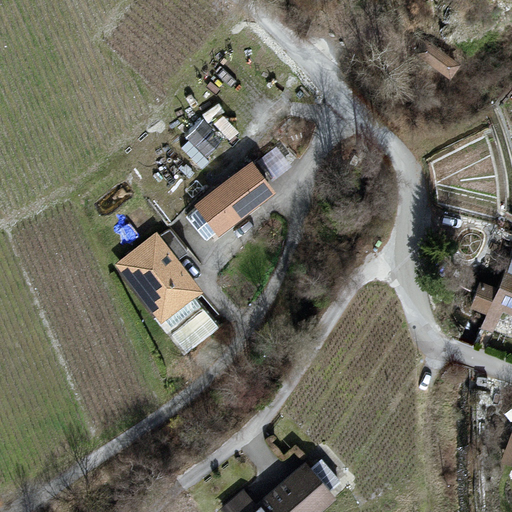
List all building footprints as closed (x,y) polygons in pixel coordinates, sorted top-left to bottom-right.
[(428,40),(419,51),(450,76),(459,65),(428,40)] [(197,155),(218,136),(202,118),(180,137),(197,155)] [(248,160),(194,200),(214,227),(268,186),(248,160)] [(156,231),(116,260),(157,316),(197,286),(156,231)] [(511,263),(504,260),(478,326),(490,330),(500,305),(511,309),(511,263)] [(511,428),(502,457),(511,460),(511,471),(510,476),(511,476),(511,428)] [(307,462),(264,501),(274,511),(322,511),(338,501),(307,462)] [(253,511),(274,511),(264,501),(253,511)]
